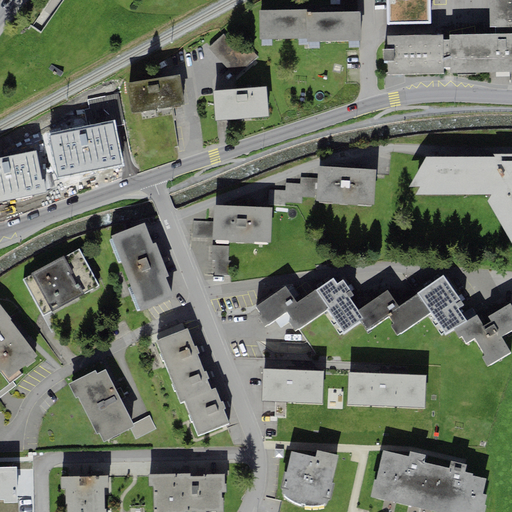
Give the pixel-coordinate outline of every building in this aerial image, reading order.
[(430,23),(429,0),(387,0),(388,24),(430,23)] [(511,27),(511,0),(489,0),(490,28),(511,27)] [(307,9),(259,10),(259,39),(307,39),(307,12),(307,9)] [(360,12),(307,12),(307,39),(307,42),(361,41),(360,12)] [(444,67),(450,67),(450,73),(511,71),(511,33),(449,35),(449,40),(443,40),(443,34),(387,36),(387,49),(384,49),(384,61),(387,61),(388,75),(444,74),(444,67)] [(224,35),(208,48),(235,79),(259,58),(238,34),(230,41),(224,35)] [(180,75),(126,84),(130,114),(185,105),(180,75)] [(267,87),(213,91),(215,121),(269,117),(267,87)] [(87,100),(89,109),(84,110),(87,126),(115,120),(116,126),(125,125),(119,94),(87,100)] [(87,126),(49,133),(58,179),(124,165),(116,126),(115,120),(87,126)] [(36,151),(0,158),(0,202),(45,193),(47,193),(44,178),(42,179),(36,151)] [(495,156),(426,157),(409,187),(420,187),(415,196),(491,194),(487,200),(511,243),(511,153),(493,154),(495,156)] [(376,170),(318,166),(317,178),(316,198),(316,201),(374,205),(376,170)] [(286,183),(285,190),(269,189),(268,204),(285,205),(285,202),(302,203),(302,197),(316,198),(317,178),(301,177),(300,184),(286,183)] [(272,208),(214,206),(213,221),(213,238),(213,240),(271,242),(272,208)] [(192,237),(213,238),(213,221),(193,221),(192,237)] [(144,223),(111,236),(141,311),(174,298),(166,278),(170,276),(156,242),(153,244),(144,223)] [(229,246),(212,245),(211,260),(215,260),(228,260),(229,246)] [(32,274),(23,279),(42,316),(99,286),(80,249),(65,257),(64,256),(31,273),(32,274)] [(231,261),(228,260),(215,260),(215,275),(231,276),(231,261)] [(444,275),(418,293),(431,313),(446,334),(454,329),(466,321),(459,309),(464,306),(444,275)] [(350,290),(343,280),(337,284),(333,278),(316,290),(329,309),(327,310),(343,332),(359,321),(363,318),(358,311),(346,293),(350,290)] [(295,332),(327,310),(329,309),(316,290),(297,303),(285,286),(256,307),(262,314),(258,317),(265,327),(287,312),(291,319),(288,321),(295,332)] [(398,336),(431,313),(418,293),(398,306),(388,290),(358,311),(363,318),(359,321),(366,332),(389,316),(394,324),(390,326),(398,336)] [(0,304),(0,371),(0,372),(2,371),(8,378),(25,366),(27,367),(36,360),(35,358),(38,356),(10,320),(12,319),(0,304)] [(511,306),(511,304),(488,317),(491,321),(483,325),(477,315),(466,321),(454,329),(459,339),(462,337),(466,343),(474,338),(485,356),(482,358),(487,367),(511,353),(502,337),(511,330),(511,306)] [(156,341),(169,373),(200,361),(197,354),(199,353),(196,346),(194,347),(187,328),(156,341)] [(200,361),(169,373),(180,403),(185,401),(184,400),(211,389),(207,379),(209,379),(206,371),(204,372),(200,361)] [(324,371),(263,368),(261,401),(322,404),(324,371)] [(105,369),(97,374),(95,371),(68,384),(75,399),(78,397),(97,434),(99,433),(104,443),(130,429),(135,427),(133,424),(105,369)] [(426,375),(349,372),(347,404),(425,408),(426,375)] [(221,402),(215,388),(211,389),(184,400),(185,401),(198,435),(229,424),(224,409),(226,408),(223,401),(221,402)] [(149,416),(133,424),(135,427),(130,429),(136,440),(156,429),(149,416)] [(339,455),(317,450),(315,457),(291,451),(286,472),(284,472),(280,490),(282,490),(281,493),(285,495),(285,496),(287,498),(291,501),(296,504),(301,505),(301,504),(305,505),(305,506),(310,507),(317,506),(324,505),(324,503),(327,504),(328,500),(330,501),(334,483),(332,483),(339,455)] [(409,457),(383,451),(372,497),(426,510),(437,466),(424,462),(426,455),(410,452),(409,457)] [(450,469),(437,466),(426,510),(435,511),(485,511),(487,506),(485,505),(487,495),(483,494),(486,479),(472,476),(473,474),(465,472),(466,465),(451,461),(450,469)] [(0,511),(17,511),(17,503),(16,467),(0,467),(0,511)] [(190,473),(148,475),(149,486),(154,486),(154,511),(185,511),(196,511),(195,511),(206,511),(216,511),(223,511),(223,498),(221,498),(221,492),(226,492),(226,484),(225,484),(224,474),(205,475),(205,476),(190,477),(190,473)] [(108,476),(61,477),(61,489),(66,488),(66,493),(65,493),(65,504),(68,504),(67,511),(106,511),(106,509),(105,509),(104,489),(108,489),(108,476)]
